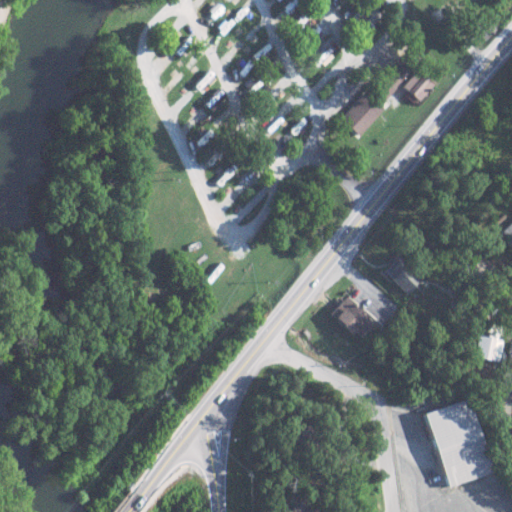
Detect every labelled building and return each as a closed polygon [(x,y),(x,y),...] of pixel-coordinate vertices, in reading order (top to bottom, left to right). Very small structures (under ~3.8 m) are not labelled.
[(275,16),(287,0),(299,0),(282,22),(275,16)] [(329,8),(337,0),(350,0),(335,15),(329,8)] [(281,32),(305,2),(313,8),(289,38),(281,32)] [(201,20),(218,3),(224,9),(207,26),(201,20)] [(229,20),(245,3),(252,10),(235,26),(229,20)] [(365,23),(382,6),(388,13),(372,29),(365,23)] [(339,26),(356,9),(363,16),(346,33),(339,26)] [(145,46),(172,18),(178,24),(151,52),(145,46)] [(240,38),(257,21),(264,28),(247,45),(240,38)] [(209,39),(226,22),(232,29),(215,46),(209,39)] [(290,53),(314,23),(321,28),(297,59),(290,53)] [(346,44),(363,28),(370,34),(353,51),(346,44)] [(174,49),(191,32),(197,38),(180,55),(174,49)] [(250,55),(267,38),(274,45),(257,62),(250,55)] [(299,69),(323,39),(330,45),(306,75),(299,69)] [(221,57),(238,40),(244,47),(228,64),(221,57)] [(182,67),(199,50),(206,57),(189,74),(182,67)] [(154,68),(171,51),(177,58),(160,75),(154,68)] [(260,71),(277,54),(284,61),(267,78),(260,71)] [(231,73),(248,56),(254,63),(237,80),(231,73)] [(311,89),(335,59),(342,65),(318,95),(311,89)] [(340,118),(365,89),(370,94),(400,60),(432,88),(417,105),(397,87),(381,105),(383,108),(359,135),(340,118)] [(192,86),(209,69),(215,75),(198,92),(192,86)] [(160,88),(177,72),(183,78),(167,95),(160,88)] [(242,89),(259,72),(265,79),(248,96),(242,89)] [(268,91),(285,74),(291,81),(275,98),(268,91)] [(203,106),(220,89),(226,95),(210,112),(203,106)] [(170,107),(187,90),(193,97),(176,114),(170,107)] [(280,108),(297,91),(304,98),(287,115),(280,108)] [(251,111),(268,94),(274,100),(257,117),(251,111)] [(182,124),(199,107),(206,114),(189,131),(182,124)] [(214,127),(231,110),(238,117),(221,134),(214,127)] [(262,127),(279,110),(286,117),(269,134),(262,127)] [(286,129),(303,112),(310,119),(293,135),(286,129)] [(219,141),(236,124),(242,131),(225,148),(219,141)] [(192,147),(209,130),(215,137),(198,153),(192,147)] [(269,147),(286,130),(292,136),(275,153),(269,147)] [(197,164),(214,147),(221,154),(204,170),(197,164)] [(229,165),(246,148),(253,155),(236,171),(229,165)] [(239,180),(256,163),(263,170),(246,187),(239,180)] [(210,184),(226,167),(233,174),(216,191),(210,184)] [(218,201),(235,184),(241,190),(224,207),(218,201)] [(231,216),(258,188),(265,195),(238,223),(231,216)] [(511,218),(497,233),(511,249),(511,248),(511,218)] [(380,272),(403,294),(419,277),(397,255),(380,272)] [(335,306),(339,309),(332,317),(350,334),(354,331),(361,338),(375,322),(345,295),(335,306)] [(482,344),(480,359),(497,361),(500,339),(496,339),(497,327),(491,326),(490,334),(480,333),(479,344),(482,344)] [(421,413),(467,397),(492,470),(446,486),(421,413)] [(309,450),(310,426),(294,426),(293,449),(309,450)] [(281,511),(311,511),(312,509),(303,508),(303,498),(290,498),(289,510),(281,510),(281,511)]
